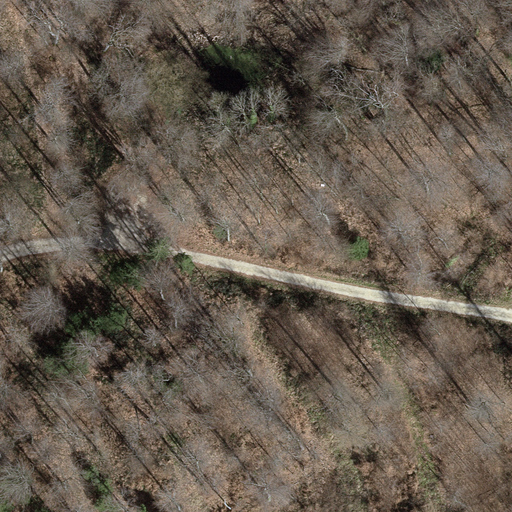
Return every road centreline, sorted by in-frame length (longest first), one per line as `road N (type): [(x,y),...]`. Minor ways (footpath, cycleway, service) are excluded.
road 1 (track): [(195,247),(362,288),(511,313)]
road 2 (track): [(131,0),(120,40),(154,115),(157,221),(195,247)]
road 3 (track): [(0,259),(59,247),(195,247)]
